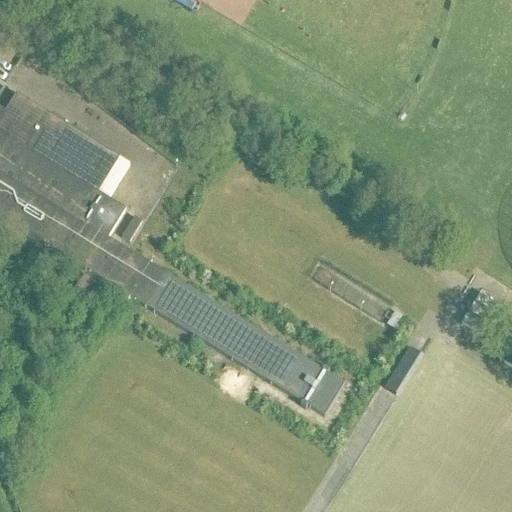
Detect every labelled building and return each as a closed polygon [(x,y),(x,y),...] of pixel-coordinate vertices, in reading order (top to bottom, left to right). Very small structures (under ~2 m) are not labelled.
[(0,221),(325,421),(345,388),(108,243),(126,214),(108,203),(129,168),(16,98),(6,116),(0,112),(0,221)] [(136,217),(126,238),(136,243),(146,222),(136,217)] [(74,296),(83,302),(94,284),(85,278),(74,296)] [(481,340),(500,310),(480,297),(461,327),(481,340)] [(511,371),(511,342),(499,364),(511,371)] [(399,401),(423,361),(409,352),(384,392),(399,401)]
